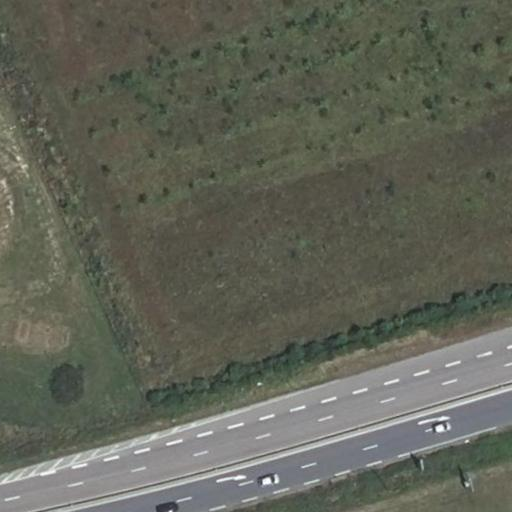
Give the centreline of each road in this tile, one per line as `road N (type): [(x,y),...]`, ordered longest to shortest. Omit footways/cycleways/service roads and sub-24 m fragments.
road 1 (primary): [(511,360),(0,500)]
road 2 (primary): [(138,511),(511,412)]
